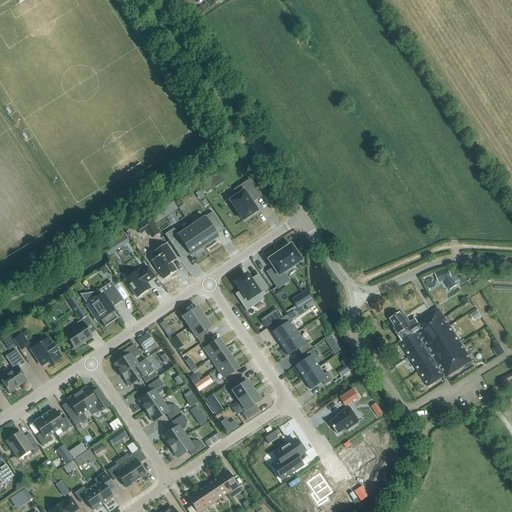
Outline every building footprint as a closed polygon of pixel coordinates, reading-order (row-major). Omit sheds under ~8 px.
[(201,184),(206,193),(213,189),(208,180),(201,184)] [(260,195),(250,180),(234,190),(237,196),(229,201),(243,221),(257,212),(250,201),(260,195)] [(212,212),(190,227),(204,247),(217,238),(216,236),(212,231),(215,229),(215,230),(221,226),(212,212)] [(173,229),(164,235),(178,255),(184,251),(184,250),(186,249),(190,255),(191,256),(194,253),(196,255),(203,250),(202,248),(204,247),(190,227),(178,236),(173,229)] [(124,234),(112,242),(117,250),(129,243),(124,234)] [(171,264),(176,260),(165,244),(153,252),(157,257),(151,261),(164,280),(176,272),(171,264)] [(299,261),(300,261),(300,260),(290,246),(291,246),(290,245),(289,246),(281,251),(276,254),(277,255),(269,260),(268,260),(269,261),(273,268),(266,273),(277,289),(287,283),(280,274),(299,261)] [(108,271),(105,266),(99,270),(103,275),(108,271)] [(138,271),(124,280),(137,298),(150,289),(146,283),(154,278),(147,267),(139,273),(138,271)] [(451,278),(448,269),(435,274),(438,283),(444,281),(451,278)] [(236,294),(235,295),(246,311),(247,311),(247,310),(261,300),(262,301),(263,300),(260,295),(268,289),(258,275),(250,280),(246,275),(235,283),(241,291),(241,292),(236,295),(236,294)] [(461,283),(457,276),(452,279),(456,286),(461,283)] [(447,282),(453,291),(458,288),(452,279),(447,282)] [(80,295),(94,315),(94,314),(95,313),(105,327),(104,327),(105,328),(118,319),(118,318),(117,319),(108,305),(111,302),(114,307),(123,301),(123,302),(124,301),(110,282),(113,287),(99,296),(97,292),(81,295),(80,294),(80,295)] [(303,294),(297,298),(301,305),(308,301),(303,294)] [(465,298),(460,301),(463,307),(469,303),(465,298)] [(73,309),(81,321),(87,317),(79,305),(73,309)] [(189,328),(203,318),(197,307),(187,314),(183,309),(178,312),(189,328)] [(399,343),(427,386),(445,375),(446,378),(472,361),(438,308),(417,321),(416,320),(410,324),(405,316),(403,317),(401,313),(392,319),(397,327),(395,329),(403,340),(399,343)] [(480,316),(477,310),(471,314),(475,320),(480,316)] [(280,328),(272,333),(280,345),(298,332),(291,322),(297,318),(297,317),(293,312),(287,315),(276,322),(280,328)] [(266,317),(260,320),(265,328),(271,324),(266,317)] [(203,318),(189,328),(200,344),(210,338),(205,331),(210,328),(203,318)] [(164,332),(169,328),(165,321),(159,325),(164,332)] [(74,348),(91,337),(82,323),(65,335),(74,348)] [(298,332),(280,345),(287,356),(298,349),(301,355),(311,348),(308,343),(306,344),(298,332)] [(154,344),(147,334),(137,341),(143,351),(154,344)] [(29,345),(22,335),(14,340),(21,350),(29,345)] [(176,336),(170,340),(172,344),(179,340),(176,336)] [(326,341),(331,347),(336,344),(333,340),(332,340),(331,338),(326,341)] [(48,339),(31,350),(42,366),(48,362),(50,365),(53,363),(60,358),(56,352),(58,351),(54,344),(52,345),(48,339)] [(203,349),(210,360),(225,350),(218,339),(203,349)] [(12,342),(5,346),(9,351),(15,347),(12,342)] [(114,365),(122,376),(138,365),(134,359),(140,355),(133,345),(119,355),(122,360),(114,365)] [(498,355),(504,352),(499,345),(493,349),(492,349),(497,356),(498,355)] [(26,381),(17,368),(19,367),(19,368),(25,364),(16,350),(5,357),(14,370),(0,378),(0,379),(9,392),(26,381)] [(232,360),(225,350),(210,360),(217,370),(232,360)] [(307,359),(295,367),(302,379),(319,368),(314,360),(318,358),(312,350),(304,355),(307,359)] [(188,367),(193,364),(189,358),(184,362),(188,367)] [(145,360),(138,365),(122,376),(129,387),(142,378),(146,384),(157,376),(153,370),(145,360)] [(217,370),(224,380),(238,370),(232,360),(217,370)] [(345,367),(338,372),(342,378),(354,370),(350,364),(349,364),(345,367)] [(319,368),(302,379),(310,390),(322,382),(325,386),(333,380),(328,372),(324,375),(319,368)] [(511,372),(501,379),(506,389),(511,385),(511,372)] [(195,373),(188,378),(193,385),(199,380),(195,373)] [(146,412),(162,401),(158,395),(161,393),(163,385),(159,379),(147,387),(151,393),(138,401),(146,412)] [(253,391),(246,381),(241,385),(238,380),(228,386),(238,401),(253,391)] [(199,382),(194,385),(199,392),(204,388),(199,382)] [(87,388),(77,394),(87,410),(92,416),(101,410),(102,412),(109,407),(100,394),(98,390),(92,393),(95,398),(94,398),(88,390),(87,388)] [(358,397),(353,389),(340,398),(345,406),(358,397)] [(255,405),(260,402),(253,391),(238,401),(245,411),(242,414),(246,421),(259,412),(255,405)] [(68,416),(73,424),(75,427),(87,420),(83,414),(88,410),(77,394),(67,401),(74,412),(68,416)] [(193,394),(189,397),(194,405),(198,402),(193,394)] [(215,415),(223,410),(215,399),(208,404),(215,415)] [(162,401),(146,412),(153,423),(166,414),(170,420),(181,413),(177,407),(169,405),(166,407),(162,401)] [(197,406),(190,410),(195,417),(201,413),(197,406)] [(359,422),(349,407),(336,417),(337,418),(330,423),(338,435),(345,430),(346,431),(359,422)] [(44,417),(49,424),(54,433),(60,429),(63,434),(72,427),(66,417),(61,421),(53,410),(44,417)] [(185,429),(187,421),(183,415),(172,423),(175,429),(163,437),(170,448),(186,437),(182,431),(185,429)] [(34,423),(35,424),(41,434),(36,437),(43,447),(52,440),(49,436),(54,433),(49,424),(44,417),(34,423)] [(116,419),(108,423),(112,430),(120,426),(116,419)] [(379,422),(367,430),(381,449),(392,442),(379,422)] [(121,429),(116,433),(120,440),(125,436),(121,429)] [(276,431),(265,438),(265,439),(268,444),(277,438),(276,437),(279,435),(276,431)] [(6,442),(18,460),(31,451),(34,454),(40,450),(29,434),(23,438),(20,433),(6,442)] [(206,440),(208,444),(219,438),(216,434),(206,440)] [(190,443),(186,437),(170,448),(177,459),(188,451),(192,456),(205,448),(201,443),(193,441),(190,443)] [(278,462),(272,466),(275,471),(280,480),(298,468),(302,466),(297,458),(303,453),(294,440),(273,454),(278,462)] [(75,448),(80,456),(86,451),(81,444),(75,448)] [(361,445),(343,458),(351,471),(370,458),(361,445)] [(96,446),(91,449),(95,455),(99,451),(96,446)] [(89,450),(83,454),(87,461),(94,456),(89,450)] [(126,456),(121,459),(136,482),(146,475),(138,465),(145,460),(138,450),(132,455),(127,458),(126,456)] [(68,453),(60,458),(65,465),(72,460),(68,453)] [(117,465),(107,472),(114,481),(119,478),(126,489),(136,482),(121,459),(116,463),(117,465)] [(73,470),(77,467),(73,461),(69,464),(73,470)] [(43,469),(45,472),(53,467),(50,464),(43,469)] [(92,467),(97,473),(102,470),(98,464),(92,467)] [(0,468),(0,481),(2,485),(14,477),(6,465),(0,468)] [(216,478),(227,494),(237,488),(226,471),(216,478)] [(57,474),(49,472),(47,481),(55,483),(57,474)] [(97,485),(92,488),(103,504),(113,498),(109,492),(114,489),(110,483),(104,474),(94,480),(97,485)] [(332,493),(326,484),(322,478),(319,474),(307,482),(313,492),(309,495),(318,507),(328,500),(326,496),(332,493)] [(227,494),(216,478),(206,484),(218,501),(227,494)] [(218,501),(206,484),(197,491),(208,507),(218,501)] [(103,504),(92,488),(87,492),(84,487),(74,494),(80,504),(86,500),(93,511),(103,504)] [(20,507),(31,500),(24,489),(13,497),(20,507)] [(63,497),(69,493),(66,489),(60,493),(63,497)] [(200,511),(208,507),(197,491),(187,497),(192,506),(187,510),(188,511),(200,511)] [(73,511),(77,509),(70,499),(63,503),(63,502),(49,511),(73,511)] [(250,507),(247,501),(242,504),(245,510),(250,507)]
